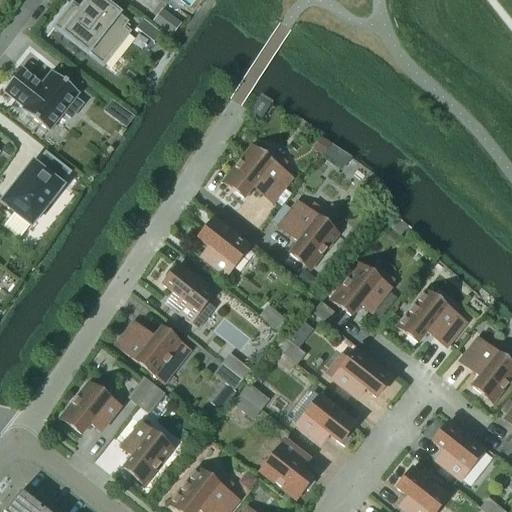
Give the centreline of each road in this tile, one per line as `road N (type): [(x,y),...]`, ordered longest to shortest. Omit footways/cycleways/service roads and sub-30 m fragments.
road 1 (residential): [(15,434),(233,104)]
road 2 (residential): [(337,511),(434,392)]
road 3 (residential): [(112,511),(15,434)]
